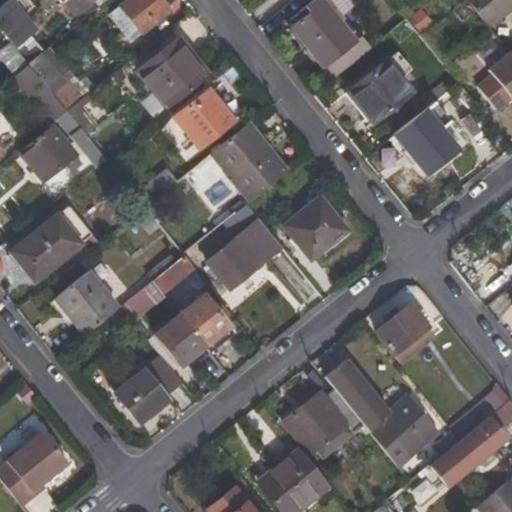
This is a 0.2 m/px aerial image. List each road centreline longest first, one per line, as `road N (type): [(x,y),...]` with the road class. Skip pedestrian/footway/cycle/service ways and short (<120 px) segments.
road 1 (residential): [(132,479),(411,256)]
road 2 (residential): [(203,0),(411,256)]
road 3 (residential): [(132,479),(0,321)]
road 4 (residential): [(411,256),(511,380)]
road 5 (residential): [(411,256),(511,175)]
